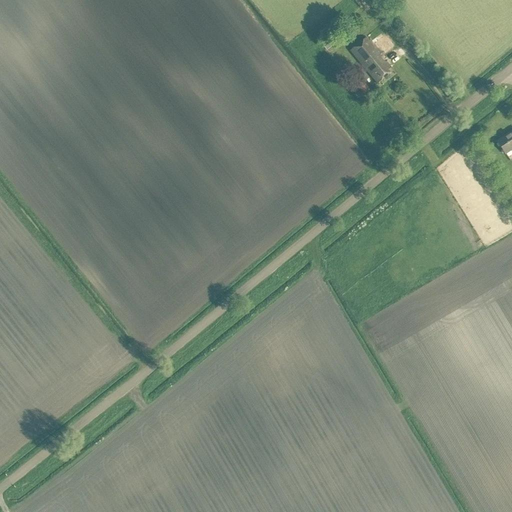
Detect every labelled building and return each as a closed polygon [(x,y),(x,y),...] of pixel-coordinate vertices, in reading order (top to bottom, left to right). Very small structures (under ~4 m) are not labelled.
[(388,37),(382,30),(372,38),(378,46),(384,54),(395,45),(388,37)] [(382,56),(365,37),(349,51),(376,83),(389,72),(387,70),(391,67),(385,61),(384,62),(380,57),(382,56)] [(327,40),(321,44),(327,51),(332,47),(327,40)] [(363,82),(357,88),(364,96),(370,90),(363,82)] [(511,131),(497,142),(506,155),(511,150),(511,131)]
